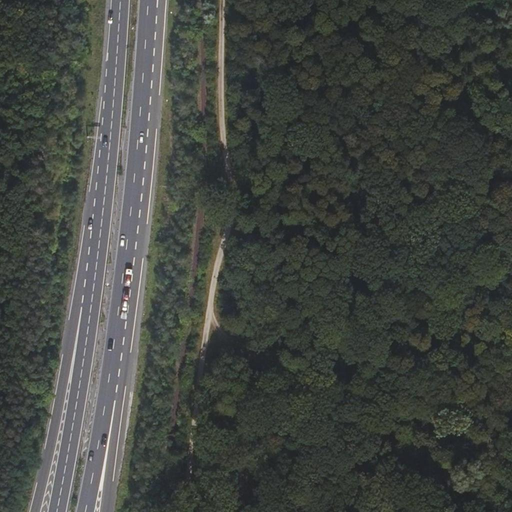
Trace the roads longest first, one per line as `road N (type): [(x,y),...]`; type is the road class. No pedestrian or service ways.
road 1 (trunk): [(113,358),(149,0)]
road 2 (track): [(209,320),(248,0)]
road 3 (trunk): [(120,0),(96,272)]
road 4 (trunk): [(96,272),(40,511)]
road 5 (trunk): [(96,272),(56,511)]
road 6 (track): [(197,511),(209,320)]
road 7 (trunk): [(84,511),(113,358)]
road 8 (trunk): [(101,511),(113,358)]
